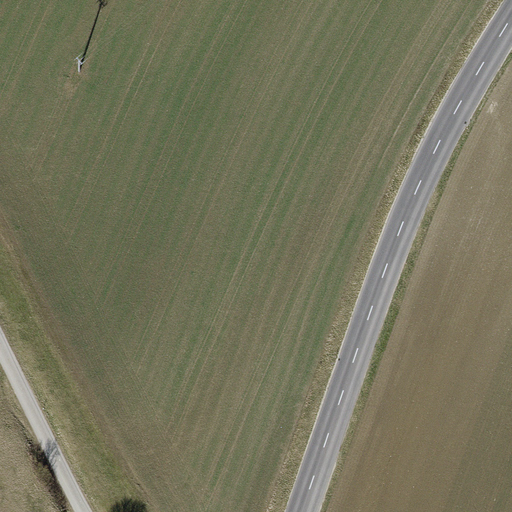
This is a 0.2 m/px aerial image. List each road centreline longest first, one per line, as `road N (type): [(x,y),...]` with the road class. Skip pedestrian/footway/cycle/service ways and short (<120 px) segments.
road 1 (tertiary): [(511,20),(437,148),(400,231),(302,511)]
road 2 (track): [(84,511),(0,340)]
